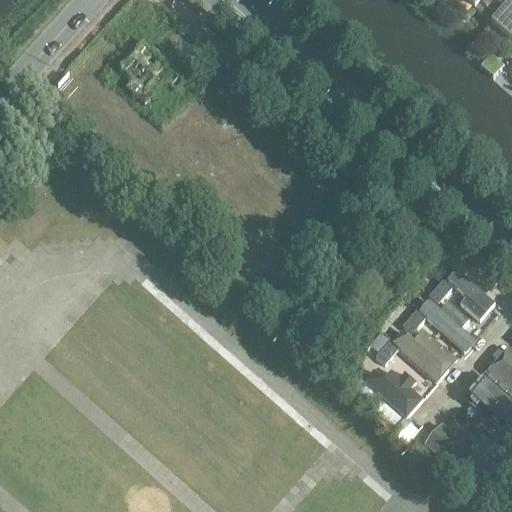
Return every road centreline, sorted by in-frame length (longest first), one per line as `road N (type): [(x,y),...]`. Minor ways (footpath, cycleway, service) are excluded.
road 1 (tertiary): [(511,259),(223,0)]
road 2 (tertiary): [(0,110),(100,0)]
